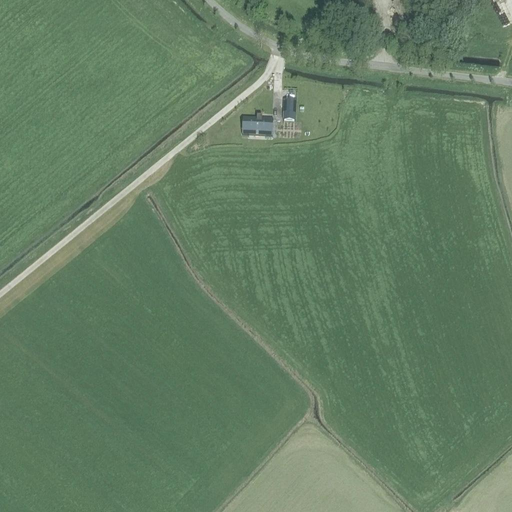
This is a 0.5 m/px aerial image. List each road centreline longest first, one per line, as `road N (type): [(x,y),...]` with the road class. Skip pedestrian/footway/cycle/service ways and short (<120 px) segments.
road 1 (track): [(276,61),(0,293)]
road 2 (unclassified): [(208,0),(296,53),(511,82)]
